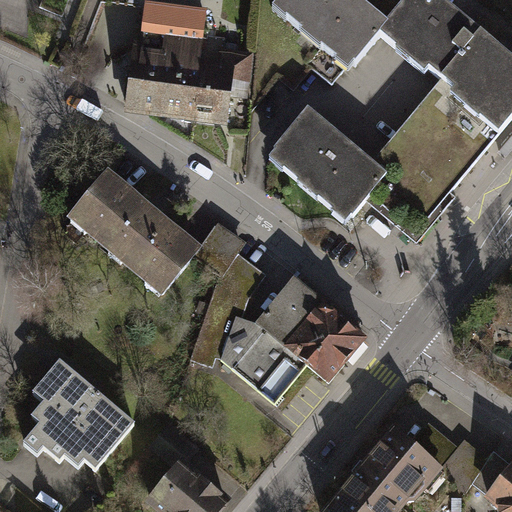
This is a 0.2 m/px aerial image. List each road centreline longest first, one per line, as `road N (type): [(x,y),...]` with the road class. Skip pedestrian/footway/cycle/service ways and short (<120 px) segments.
road 1 (residential): [(56,95),(251,217),(408,343)]
road 2 (residential): [(0,397),(56,95)]
road 3 (unclassified): [(267,511),(408,343)]
road 4 (unclassified): [(408,343),(511,213)]
road 5 (residential): [(408,343),(511,413)]
